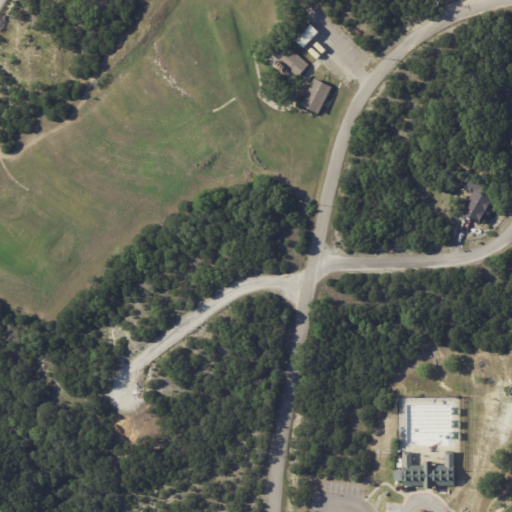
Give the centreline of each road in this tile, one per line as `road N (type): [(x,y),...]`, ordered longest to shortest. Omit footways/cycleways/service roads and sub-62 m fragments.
road 1 (residential): [(271,511),(286,388),(340,143),(367,85),(411,40),(498,0)]
road 2 (residential): [(308,284),(271,279),(234,288),(109,391)]
road 3 (residential): [(511,224),(483,248),(453,258),(314,264)]
